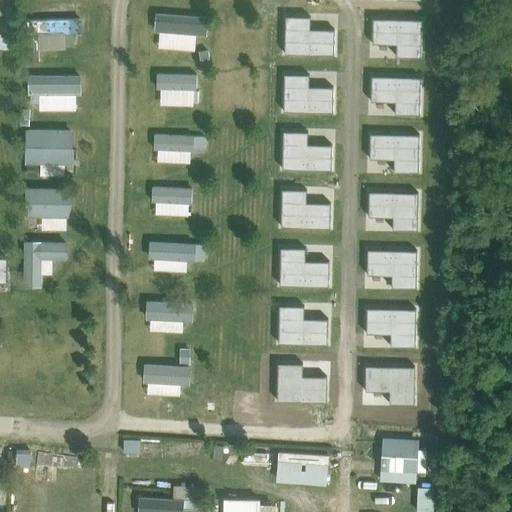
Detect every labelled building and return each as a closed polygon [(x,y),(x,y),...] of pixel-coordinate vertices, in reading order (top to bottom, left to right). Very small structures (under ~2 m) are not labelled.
[(156,47),(197,49),(197,33),(209,33),(210,14),(158,12),(156,47)] [(83,30),(82,16),(34,18),(34,31),(83,30)] [(422,27),(421,65),(442,65),(442,27),(422,27)] [(159,72),(160,104),(199,103),(199,71),(159,72)] [(30,92),(40,92),(40,108),(80,109),(81,72),(30,72),(30,92)] [(263,124),(286,125),(287,113),(263,112),(263,124)] [(65,161),(76,162),(76,127),(27,127),(27,163),(41,163),(41,174),(65,174),(65,161)] [(262,142),(284,143),(284,132),(262,131),(262,142)] [(156,132),(156,161),(192,161),(192,147),(204,147),(204,133),(156,132)] [(406,134),(406,184),(446,184),(447,134),(406,134)] [(242,177),(254,171),(242,151),(231,157),(242,177)] [(42,228),(71,229),(72,186),(27,185),(27,215),(43,215),(42,228)] [(155,185),(155,213),(191,214),(191,185),(155,185)] [(263,234),(287,235),(288,222),(264,221),(263,234)] [(43,257),(69,258),(69,239),(25,239),(25,284),(42,284),(43,257)] [(153,240),(152,269),(188,269),(188,260),(206,260),(206,240),(153,240)] [(437,272),(437,243),(399,243),(399,271),(437,272)] [(149,329),(185,329),(185,319),(195,320),(195,299),(149,299),(149,329)] [(233,314),(233,301),(213,300),(212,313),(233,314)] [(251,340),(252,301),(235,300),(234,315),(212,314),(212,327),(230,328),(230,339),(251,340)] [(207,358),(207,334),(194,334),(194,358),(207,358)] [(182,393),(183,384),(192,384),(193,363),(146,362),(146,392),(182,393)] [(251,367),(251,398),(273,398),(273,382),(305,382),(305,368),(251,367)] [(416,385),(416,400),(435,401),(436,371),(387,370),(387,384),(416,385)] [(171,484),(171,496),(180,496),(180,484),(171,484)] [(140,497),(138,511),(183,511),(184,499),(140,496),(140,497)] [(260,511),(260,498),(224,498),(223,511),(260,511)]
